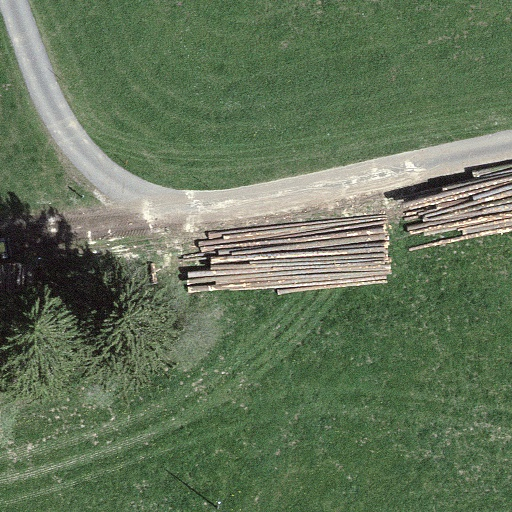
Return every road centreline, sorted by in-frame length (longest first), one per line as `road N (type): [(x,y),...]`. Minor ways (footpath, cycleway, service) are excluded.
road 1 (track): [(511,149),(264,199),(150,203)]
road 2 (track): [(150,203),(79,153),(31,64),(8,0)]
